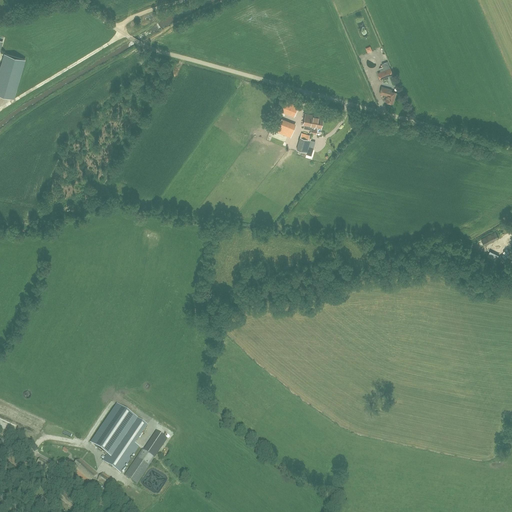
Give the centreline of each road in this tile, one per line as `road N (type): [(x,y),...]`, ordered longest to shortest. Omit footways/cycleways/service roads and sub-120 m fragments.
road 1 (unclassified): [(511,149),(156,50),(116,28)]
road 2 (unclassified): [(119,511),(50,461),(0,439)]
road 3 (track): [(122,33),(12,101)]
